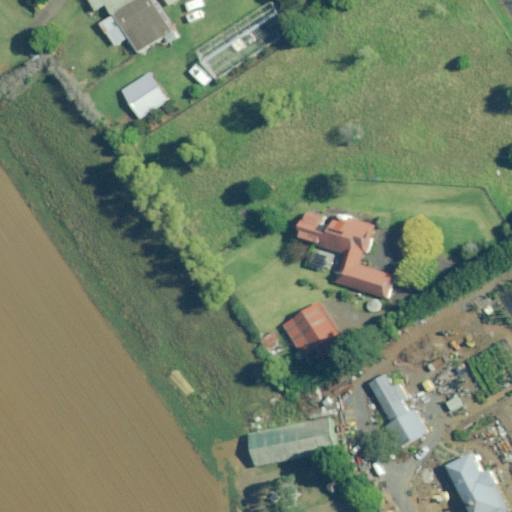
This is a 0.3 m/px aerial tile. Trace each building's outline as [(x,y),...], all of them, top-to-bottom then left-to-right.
[(115,15),(136,0),(91,0),(98,10),(108,4),(115,15)] [(136,0),(115,15),(102,23),(116,46),(129,37),(139,53),(166,36),(169,42),(177,37),(153,0),(136,0)] [(291,32),(270,0),(262,0),(195,45),(218,80),(291,32)] [(195,82),(178,56),(123,91),(133,106),(141,118),(195,82)] [(334,220),(307,211),(299,238),(346,253),(337,282),(388,298),(395,275),(360,265),(364,251),(368,252),(377,225),(337,212),(334,220)] [(317,349),(325,361),(346,348),(339,335),(343,332),(323,301),(285,325),(305,357),(317,349)] [(282,340),(274,329),(258,340),(266,352),(282,340)] [(429,432),(398,382),(382,393),(396,416),(391,419),(407,445),(429,432)] [(337,451),(331,419),(252,434),(258,466),(337,451)] [(507,511),(511,510),(499,485),(501,484),(495,470),(486,474),(476,454),(451,467),(473,511),(507,511)]
